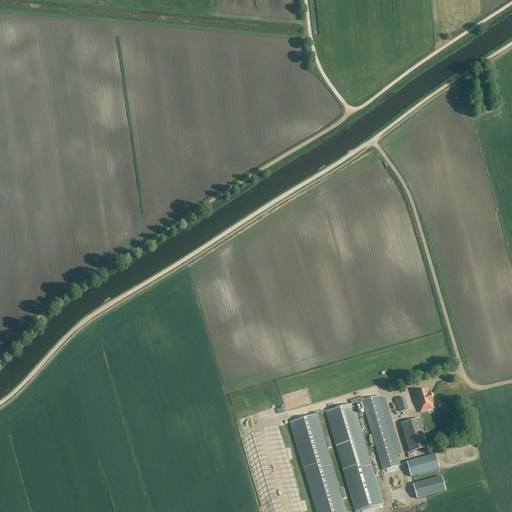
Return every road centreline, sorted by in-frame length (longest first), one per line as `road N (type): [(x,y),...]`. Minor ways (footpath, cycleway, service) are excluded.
road 1 (track): [(0,403),(91,315),(372,140),(511,39)]
road 2 (track): [(511,3),(348,109),(330,129),(86,278),(0,358)]
road 3 (unclassified): [(511,385),(476,392),(463,379),(415,210),(372,140)]
road 4 (track): [(348,109),(314,55),(305,0)]
